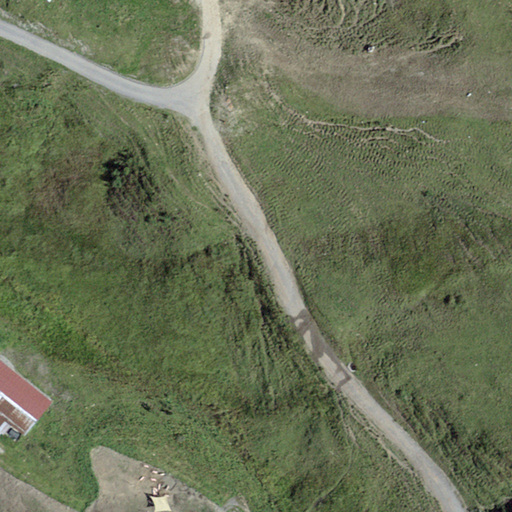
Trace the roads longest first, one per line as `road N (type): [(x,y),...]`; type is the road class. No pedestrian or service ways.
road 1 (track): [(186,95),(349,380),(456,498),(459,511)]
road 2 (track): [(0,16),(143,90),(186,95)]
